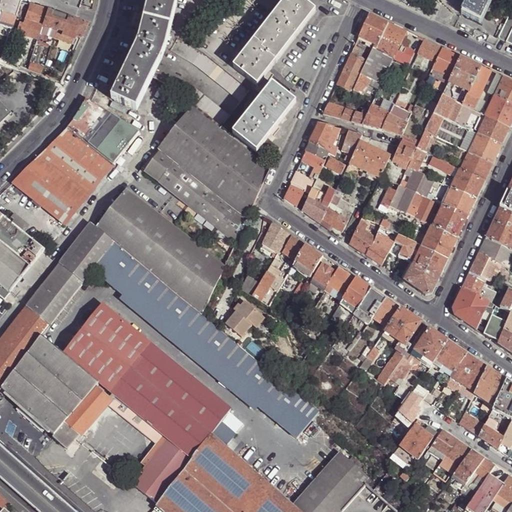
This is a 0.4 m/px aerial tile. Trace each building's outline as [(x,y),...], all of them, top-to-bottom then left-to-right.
[(14,20),(18,5),(0,0),(0,28),(9,32),(14,20)] [(174,90),(221,127),(229,116),(182,78),(159,66),(167,49),(178,6),(178,0),(152,0),(153,2),(151,8),(144,36),(143,42),(140,49),(125,80),(119,91),(114,101),(134,111),(150,77),(153,78),(174,90)] [(315,11),(300,0),(285,0),(233,68),(257,87),(315,11)] [(480,21),(489,0),(467,0),(462,12),(480,21)] [(23,22),(28,8),(18,5),(14,20),(23,22)] [(141,35),(144,36),(151,8),(148,7),(141,35)] [(42,27),(46,14),(28,8),(23,22),(23,25),(19,25),(16,34),(37,40),(38,37),(39,33),(42,27)] [(498,40),(511,46),(511,10),(505,27),(498,40)] [(80,41),(87,27),(46,14),(42,27),(52,30),(49,37),(54,39),(54,38),(56,32),(80,41)] [(359,38),(363,40),(375,45),(378,47),(389,24),(370,15),(359,38)] [(406,33),(389,24),(378,47),(376,51),(394,59),(397,51),(400,46),(403,39),(404,36),(406,33)] [(495,39),(498,40),(505,27),(501,25),(495,39)] [(80,43),(80,41),(56,32),(54,38),(75,45),(76,41),(80,43)] [(137,47),(140,49),(143,42),(144,36),(141,35),(139,34),(137,41),(135,45),(137,47)] [(359,38),(354,49),(358,51),(363,40),(359,38)] [(249,90),(218,65),(204,54),(178,39),(176,43),(173,41),(168,50),(195,66),(240,102),(249,90)] [(406,40),(403,39),(400,46),(405,49),(406,47),(409,41),(406,40)] [(443,49),(424,41),(418,55),(425,58),(436,63),(443,49)] [(405,49),(400,46),(397,51),(404,54),(406,49),(405,49)] [(122,79),(125,80),(140,49),(137,47),(122,79)] [(406,47),(405,49),(406,49),(404,54),(411,60),(415,51),(406,47)] [(461,58),(443,49),(436,63),(433,69),(451,78),(461,58)] [(376,51),(374,50),(353,91),(364,96),(364,94),(368,87),(369,85),(378,89),(381,84),(382,84),(394,59),(376,51)] [(404,54),(397,51),(394,59),(400,62),(404,54)] [(351,54),(337,86),(341,88),(345,90),(350,92),(365,61),(355,56),(351,54)] [(425,58),(418,55),(414,64),(421,67),(425,58)] [(481,68),(461,58),(451,78),(449,83),(469,93),(481,68)] [(41,68),(29,63),(26,70),(39,75),(41,68)] [(492,73),(481,68),(469,93),(468,96),(478,101),(479,99),(492,73)] [(451,78),(433,69),(430,76),(448,85),(449,83),(451,78)] [(116,90),(119,91),(125,80),(122,79),(119,77),(114,89),(116,90)] [(137,113),(153,78),(150,77),(134,111),(137,113)] [(511,81),(504,78),(495,97),(511,105),(511,81)] [(296,102),(272,84),(268,81),(264,85),(268,88),(233,134),(256,153),(296,102)] [(368,87),(364,94),(369,97),(373,89),(368,87)] [(452,89),(447,87),(443,96),(448,99),(450,93),(452,89)] [(111,100),(114,101),(119,91),(116,90),(111,100)] [(466,100),(450,93),(448,99),(456,103),(461,105),(463,106),(466,100)] [(448,99),(443,96),(438,105),(434,114),(444,119),(448,121),(456,103),(448,99)] [(478,101),(468,96),(466,100),(463,106),(474,111),(478,101)] [(511,124),(511,105),(495,97),(488,112),(485,116),(487,117),(510,128),(511,124)] [(69,127),(13,184),(34,201),(41,207),(65,226),(138,134),(86,99),(82,108),(77,117),(69,127)] [(479,99),(478,101),(474,111),(481,114),(483,110),(487,102),(479,99)] [(383,102),(380,109),(388,112),(391,104),(383,102)] [(434,114),(438,105),(431,102),(427,112),(434,115),(434,114)] [(452,123),(461,105),(456,103),(448,121),(452,123)] [(323,115),(341,120),(345,110),(328,104),(323,115)] [(0,125),(10,116),(0,105),(0,125)] [(220,128),(193,106),(191,108),(218,130),(220,128)] [(380,109),(372,106),(368,114),(367,117),(363,126),(383,131),(389,116),(390,114),(388,112),(380,109)] [(412,114),(394,106),(390,114),(389,116),(407,124),(412,114)] [(218,130),(191,108),(158,149),(160,150),(248,219),(270,170),(218,130)] [(345,110),(341,120),(352,123),(355,113),(345,110)] [(481,114),(474,111),(470,119),(483,125),(487,117),(485,116),(481,114)] [(363,126),(367,117),(361,115),(357,113),(354,124),(363,126)] [(444,119),(434,114),(434,115),(431,120),(425,133),(430,135),(433,136),(438,126),(440,127),(444,119)] [(389,116),(383,131),(401,137),(407,124),(389,116)] [(487,117),(483,125),(478,135),(502,146),(510,128),(487,117)] [(462,128),(476,134),(478,132),(475,131),(477,126),(465,121),(462,128)] [(319,124),(310,143),(329,154),(334,157),(339,142),(337,141),(340,130),(319,124)] [(349,164),(359,143),(362,136),(349,132),(341,152),(347,155),(343,161),(349,164)] [(425,133),(419,147),(417,151),(422,153),(430,135),(425,133)] [(494,164),(502,146),(478,135),(470,153),(494,164)] [(329,154),(310,143),(306,153),(326,162),(329,154)] [(380,178),(382,178),(391,158),(359,143),(349,164),(351,164),(380,178)] [(395,158),(409,164),(416,149),(402,143),(395,158)] [(149,161),(151,163),(160,151),(158,149),(149,161)] [(236,243),(248,219),(160,150),(160,151),(151,163),(144,172),(156,181),(224,234),(236,243)] [(422,153),(417,151),(413,160),(422,164),(426,155),(422,153)] [(326,162),(306,153),(301,163),(315,169),(321,172),(326,162)] [(485,183),(494,164),(470,153),(461,171),(485,183)] [(341,175),(346,166),(331,158),(326,167),(341,175)] [(406,171),(409,164),(395,158),(392,163),(399,166),(398,168),(406,171)] [(454,172),(455,168),(438,160),(435,159),(433,158),(429,166),(451,176),(454,172)] [(419,171),(422,164),(413,160),(409,169),(418,173),(419,171)] [(317,181),(321,172),(315,169),(311,178),(317,181)] [(431,189),(435,181),(427,178),(420,175),(418,173),(409,169),(405,175),(412,178),(409,184),(406,190),(426,199),(427,197),(431,189)] [(476,201),(485,183),(461,171),(460,171),(459,174),(457,179),(455,183),(453,187),(451,190),(476,201)] [(313,190),(316,183),(309,179),(296,173),(291,184),(304,191),(310,194),(313,190)] [(400,187),(406,190),(409,184),(403,181),(400,187)] [(296,209),(304,191),(291,184),(283,200),(296,209)] [(417,219),(426,199),(406,190),(400,187),(399,187),(397,192),(390,207),(417,219)] [(336,192),(329,189),(322,202),(321,205),(328,209),(330,204),(334,195),(336,192)] [(390,207),(397,192),(389,189),(381,206),(389,209),(390,207)] [(202,316),(224,268),(126,190),(95,229),(113,244),(114,243),(135,260),(202,316)] [(319,193),(313,190),(310,194),(310,195),(307,203),(304,208),(302,212),(309,217),(316,202),(315,202),(319,193)] [(468,218),(476,201),(451,190),(444,204),(443,207),(468,218)] [(508,191),(500,209),(502,209),(511,192),(508,191)] [(511,192),(502,209),(511,214),(511,192)] [(339,198),(334,195),(330,204),(335,207),(339,198)] [(427,212),(432,202),(426,199),(417,219),(417,220),(422,222),(427,212)] [(318,204),(316,202),(309,217),(320,225),(328,209),(321,205),(318,204)] [(433,213),(437,205),(434,203),(432,202),(427,212),(433,215),(433,213)] [(335,207),(330,204),(328,209),(339,216),(342,211),(335,207)] [(459,239),(468,218),(443,207),(438,217),(435,225),(434,227),(459,239)] [(339,216),(328,209),(320,225),(330,232),(333,226),(342,232),(347,221),(339,216)] [(500,209),(486,238),(511,250),(511,248),(511,247),(511,214),(502,209),(500,209)] [(433,215),(427,212),(422,222),(428,225),(429,222),(433,215)] [(435,225),(438,217),(435,216),(433,213),(433,215),(429,222),(435,225)] [(16,214),(9,222),(24,234),(30,226),(16,214)] [(0,221),(0,285),(11,294),(19,284),(24,278),(45,251),(24,234),(9,222),(3,217),(0,221)] [(388,231),(391,225),(383,221),(383,222),(380,226),(381,226),(380,228),(388,231)] [(282,248),(290,236),(273,224),(266,238),(282,248)] [(65,268),(95,229),(91,225),(60,264),(65,268)] [(388,231),(395,234),(398,228),(391,225),(388,231)] [(449,259),(459,239),(434,227),(432,226),(422,247),(449,259)] [(366,256),(375,239),(361,229),(358,227),(350,245),(366,256)] [(414,264),(422,247),(395,234),(388,231),(380,228),(378,233),(396,243),(404,248),(399,257),(409,262),(414,264)] [(65,268),(83,282),(93,270),(113,244),(95,229),(65,268)] [(396,243),(378,233),(375,239),(366,256),(382,267),(387,256),(396,243)] [(231,254),(236,243),(224,234),(216,244),(227,252),(231,254)] [(305,246),(292,237),(285,249),(285,250),(299,257),(305,246)] [(277,256),(282,248),(266,238),(263,246),(273,254),(277,256)] [(486,238),(479,254),(501,265),(510,269),(511,265),(511,250),(486,238)] [(113,287),(135,260),(114,243),(113,244),(93,270),(113,287)] [(322,258),(305,246),(299,257),(296,262),(295,264),(299,265),(312,274),(322,258)] [(440,277),(449,259),(422,247),(414,264),(440,277)] [(299,257),(285,250),(283,254),(296,262),(299,257)] [(52,258),(45,251),(24,278),(27,280),(22,286),(19,284),(11,294),(18,300),(52,258)] [(479,254),(470,272),(486,279),(493,283),(501,265),(479,254)] [(233,341),(202,316),(135,260),(113,287),(123,295),(210,368),(233,341)] [(276,260),(267,274),(273,278),(281,264),(276,260)] [(0,352),(32,311),(65,268),(60,264),(0,342),(0,352)] [(432,295),(440,277),(414,264),(403,281),(425,297),(432,295)] [(312,274),(299,265),(296,270),(309,279),(312,274)] [(314,280),(328,288),(329,286),(337,273),(322,265),(313,280),(314,280)] [(50,326),(82,285),(83,282),(65,268),(32,311),(50,326)] [(346,297),(356,279),(340,269),(337,273),(329,286),(332,287),(334,289),(346,297)] [(470,272),(469,275),(485,282),(486,279),(470,272)] [(260,304),(267,293),(275,279),(273,278),(267,274),(260,286),(253,298),(260,304)] [(469,275),(462,290),(478,297),(483,286),(485,282),(469,275)] [(242,290),(253,298),(260,286),(247,278),(242,290)] [(343,301),(357,311),(371,290),(356,279),(346,297),(343,301)] [(319,289),(325,293),(326,292),(328,288),(314,280),(311,284),(319,289)] [(316,294),(319,289),(311,284),(308,289),(316,294)] [(483,286),(478,297),(489,303),(491,304),(497,293),(483,286)] [(326,292),(331,295),(334,289),(332,287),(329,291),(331,291),(329,294),(326,292)] [(342,303),(343,301),(346,297),(334,289),(331,295),(342,303)] [(375,317),(386,300),(371,290),(357,311),(372,321),(375,317)] [(478,297),(462,290),(452,309),(455,316),(462,321),(467,324),(476,331),(481,320),(489,303),(478,297)] [(511,292),(509,290),(500,308),(511,314),(511,292)] [(260,304),(265,307),(271,296),(267,293),(260,304)] [(207,371),(210,368),(123,295),(120,299),(207,371)] [(386,325),(389,327),(400,310),(386,300),(375,317),(382,322),(386,325)] [(340,306),(355,316),(357,311),(343,301),(342,303),(340,306)] [(245,302),(236,312),(226,325),(242,338),(252,325),(256,329),(265,318),(245,302)] [(489,323),(494,311),(492,310),(495,306),(491,304),(489,303),(481,320),(489,323)] [(63,354),(99,383),(111,393),(151,345),(102,305),(63,354)] [(511,314),(500,308),(496,306),(494,311),(489,323),(483,336),(497,345),(511,314)] [(337,310),(331,321),(337,325),(343,313),(337,310)] [(406,347),(407,345),(421,324),(400,310),(389,327),(385,333),(400,343),(402,345),(406,347)] [(0,352),(0,390),(1,389),(42,336),(50,326),(32,311),(0,352)] [(355,316),(369,326),(369,325),(372,321),(357,311),(355,316)] [(511,314),(497,345),(506,351),(511,355),(511,334),(511,331),(511,314)] [(372,321),(369,325),(376,330),(382,322),(375,317),(372,321)] [(481,320),(476,331),(483,336),(489,323),(481,320)] [(418,346),(430,329),(425,327),(414,343),(418,346)] [(436,361),(448,342),(430,329),(418,346),(414,352),(423,358),(433,365),(436,361)] [(347,351),(349,352),(362,334),(360,333),(347,351)] [(35,420),(54,436),(65,423),(96,387),(99,383),(63,354),(53,345),(42,336),(1,389),(11,399),(20,407),(34,389),(49,403),(35,420)] [(342,336),(335,348),(341,351),(349,340),(342,336)] [(243,395),(264,367),(233,341),(210,368),(243,395)] [(443,372),(452,378),(467,355),(448,342),(436,361),(446,368),(443,372)] [(151,345),(111,393),(114,396),(124,403),(129,408),(138,415),(144,420),(168,440),(192,460),(212,435),(221,423),(231,410),(151,345)] [(395,350),(398,352),(405,357),(411,347),(407,345),(406,347),(402,345),(400,347),(398,346),(395,350)] [(359,361),(364,364),(367,359),(372,351),(367,348),(359,361)] [(367,359),(372,363),(379,352),(374,349),(372,351),(367,359)] [(377,382),(384,387),(394,373),(403,359),(405,357),(398,352),(377,382)] [(419,363),(420,362),(423,358),(414,352),(407,362),(414,366),(419,363)] [(475,394),(487,368),(467,355),(452,378),(475,394)] [(420,362),(430,369),(433,365),(423,358),(420,362)] [(364,364),(361,368),(366,371),(372,363),(367,359),(364,364)] [(403,359),(394,373),(404,380),(414,366),(407,362),(403,359)] [(355,367),(360,370),(361,368),(364,364),(359,361),(355,367)] [(433,365),(443,372),(446,368),(436,361),(433,365)] [(299,396),(264,367),(243,395),(258,408),(277,423),(299,396)] [(240,398),(243,395),(210,368),(207,371),(240,398)] [(494,408),(507,381),(501,378),(487,368),(475,394),(474,395),(494,408)] [(511,417),(511,384),(507,381),(494,408),(503,413),(506,415),(511,417)] [(99,383),(96,387),(111,399),(114,396),(111,393),(99,383)] [(422,400),(423,401),(428,393),(418,386),(413,394),(422,400)] [(65,423),(80,436),(85,430),(94,420),(109,401),(111,399),(96,387),(65,423)] [(20,407),(35,420),(49,403),(34,389),(20,407)] [(413,424),(418,417),(416,416),(421,410),(418,408),(422,400),(413,394),(399,414),(413,424)] [(258,408),(243,395),(240,398),(255,411),(258,408)] [(114,396),(111,399),(109,401),(154,438),(156,440),(168,440),(144,420),(140,424),(135,419),(138,415),(129,408),(126,412),(120,407),(124,403),(114,396)] [(129,408),(124,403),(120,407),(126,412),(129,408)] [(33,423),(35,420),(20,407),(18,409),(33,423)] [(490,416),(494,418),(498,419),(500,414),(503,416),(503,413),(494,408),(490,416)] [(413,424),(399,414),(395,419),(409,429),(413,424)] [(460,425),(479,438),(484,427),(465,414),(460,425)] [(144,420),(138,415),(135,419),(140,424),(144,420)] [(403,438),(409,429),(395,419),(393,422),(398,426),(394,431),(403,438)] [(488,420),(484,427),(493,433),(495,430),(497,426),(488,420)] [(511,421),(511,423),(504,439),(497,451),(511,461),(511,421)] [(54,436),(53,437),(68,450),(77,440),(80,436),(65,423),(54,436)] [(236,435),(221,423),(212,435),(226,448),(236,435)] [(418,426),(416,424),(400,447),(416,459),(418,461),(433,438),(431,436),(425,432),(418,426)] [(434,432),(428,427),(425,432),(431,436),(434,432)] [(479,438),(497,451),(504,439),(500,437),(493,433),(484,427),(479,438)] [(442,431),(440,435),(432,447),(446,457),(457,442),(442,431)] [(298,511),(294,508),(226,448),(212,435),(192,460),(157,505),(156,507),(162,511),(298,511)] [(157,505),(192,460),(168,440),(163,446),(147,467),(137,480),(133,485),(157,505)] [(163,446),(168,440),(156,440),(140,461),(147,467),(163,446)] [(472,451),(457,442),(446,457),(461,467),(472,451)] [(446,457),(432,447),(428,451),(443,461),(446,457)] [(484,459),(472,451),(461,467),(456,473),(454,477),(466,485),(474,473),(484,459)] [(298,511),(342,511),(366,485),(371,479),(341,453),(294,508),(298,511)] [(461,467),(446,457),(443,461),(442,463),(445,465),(456,473),(461,467)] [(439,463),(431,458),(426,466),(433,471),(439,463)] [(495,467),(484,459),(474,473),(478,476),(486,480),(489,475),(495,467)] [(137,480),(147,467),(140,461),(130,474),(137,480)] [(445,465),(442,463),(436,472),(439,474),(445,465)] [(406,482),(411,475),(409,473),(406,471),(401,477),(406,482)] [(503,485),(489,475),(486,480),(479,490),(478,491),(473,500),(468,508),(467,509),(470,511),(484,511),(492,501),(497,494),(503,485)] [(486,480),(478,476),(473,485),(477,488),(479,490),(486,480)] [(466,485),(454,477),(449,483),(461,492),(463,490),(464,488),(466,485)] [(511,478),(509,477),(503,485),(497,494),(511,504),(511,478)] [(470,486),(467,490),(466,492),(464,495),(466,496),(473,500),(478,491),(476,490),(470,486)] [(492,501),(509,511),(511,506),(511,504),(497,494),(492,501)] [(0,511),(5,511),(12,506),(0,495),(0,511)] [(468,508),(473,500),(466,496),(462,503),(468,508)]
